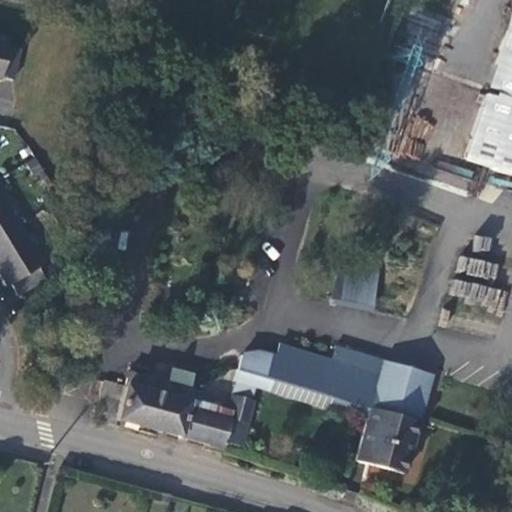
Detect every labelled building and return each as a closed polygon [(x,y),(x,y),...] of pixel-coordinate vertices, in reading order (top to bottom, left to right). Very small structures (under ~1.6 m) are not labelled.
[(511,26),(465,164),(511,178),(511,26)] [(0,80),(0,81),(12,83),(20,52),(5,48),(6,42),(0,39),(0,80)] [(431,179),(464,190),(470,171),(437,160),(431,179)] [(8,283),(17,297),(44,281),(36,266),(41,264),(0,194),(0,281),(3,286),(8,283)] [(495,279),(498,263),(459,255),(456,271),(495,279)] [(332,303),(374,307),(378,266),(336,262),(332,303)] [(451,279),(448,298),(503,307),(506,288),(451,279)] [(270,361),(249,351),(244,361),(236,383),(260,391),(270,361)] [(438,386),(346,354),(341,369),(289,354),(284,366),(270,361),(260,391),(368,430),(355,466),(404,483),(438,386)] [(109,378),(98,419),(180,443),(189,408),(195,387),(133,370),(129,383),(109,378)] [(242,423),(189,408),(180,443),(224,455),(226,449),(233,451),(242,423)]
